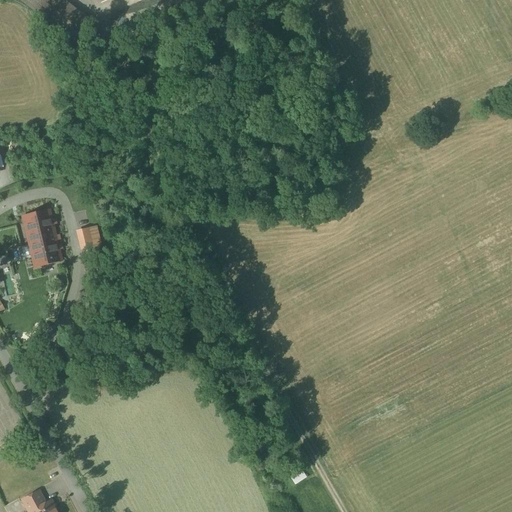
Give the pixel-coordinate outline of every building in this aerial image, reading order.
[(20,0),(74,41),(89,21),(60,0),(20,0)] [(35,268),(61,262),(49,210),(23,217),(35,268)] [(91,228),(76,232),(80,251),(86,249),(88,254),(97,252),(91,228)] [(39,492),(22,501),(28,511),(32,511),(34,511),(34,510),(46,504),(39,492)] [(46,504),(34,510),(34,511),(35,511),(55,511),(55,510),(55,509),(51,501),(46,504)]
